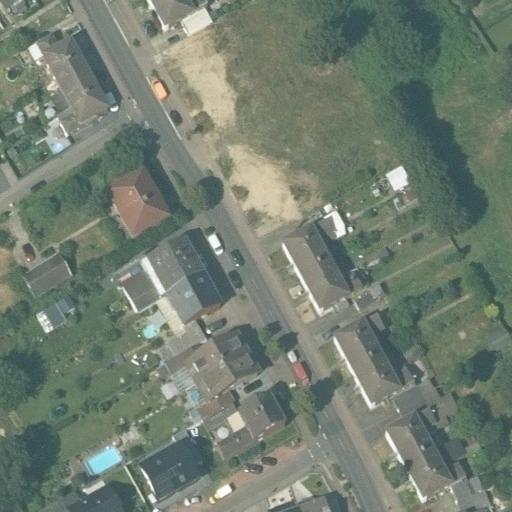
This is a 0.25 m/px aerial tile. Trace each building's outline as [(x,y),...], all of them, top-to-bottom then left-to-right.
[(24,7),(19,0),(8,0),(17,11),(24,7)] [(146,0),(165,33),(193,18),(186,4),(183,0),(146,0)] [(201,0),(193,0),(186,4),(193,18),(207,10),(201,0)] [(227,35),(208,45),(215,58),(234,48),(227,35)] [(70,46),(58,52),(51,39),(36,48),(43,60),(42,61),(52,78),(79,63),(70,46)] [(208,45),(179,60),(216,128),(245,112),(237,99),(215,58),(208,45)] [(85,74),(79,63),(52,78),(61,95),(89,79),(86,74),(85,74)] [(35,78),(28,82),(31,87),(37,83),(35,78)] [(92,85),(89,79),(61,95),(70,112),(98,97),(91,85),(92,85)] [(252,91),(237,99),(245,112),(259,104),(252,91)] [(70,112),(57,121),(67,139),(97,122),(96,120),(107,114),(98,97),(70,112)] [(67,139),(57,121),(47,126),(57,144),(67,139)] [(48,128),(37,134),(40,140),(51,134),(48,128)] [(274,132),(260,140),(267,153),(281,145),(274,132)] [(260,140),(231,155),(268,222),(296,207),(289,193),(267,153),(260,140)] [(127,180),(108,190),(110,195),(99,201),(124,246),(167,222),(143,178),(130,185),(127,180)] [(303,186),(289,193),(296,207),(311,199),(303,186)] [(325,226),(311,233),(318,247),(332,239),(325,226)] [(311,233),(282,249),(319,316),(348,301),(341,288),(318,247),(311,233)] [(183,244),(141,268),(160,304),(168,299),(202,279),(183,244)] [(57,259),(23,279),(34,298),(68,277),(57,259)] [(202,279),(168,299),(175,312),(174,313),(183,331),(218,310),(202,279)] [(355,280),(341,288),(348,301),(362,293),(355,280)] [(133,285),(104,302),(113,318),(142,301),(133,285)] [(377,320),(363,328),(370,341),(384,334),(377,320)] [(370,341),(363,328),(334,344),(371,411),(399,395),(392,382),(370,341)] [(197,330),(167,348),(175,361),(197,349),(205,344),(197,330)] [(203,359),(186,369),(187,370),(197,388),(245,360),(234,341),(203,359)] [(175,361),(165,367),(172,379),(187,370),(186,369),(203,359),(197,349),(175,361)] [(245,360),(197,388),(208,406),(228,395),(257,379),(245,360)] [(406,374),(392,382),(399,395),(414,387),(406,374)] [(415,390),(393,403),(406,427),(414,422),(428,415),(415,390)] [(228,395),(208,406),(213,417),(226,409),(234,405),(228,395)] [(268,400),(237,417),(246,433),(253,446),(284,429),(268,400)] [(213,417),(202,423),(208,435),(233,421),(226,409),(213,417)] [(428,415),(414,422),(421,435),(436,428),(428,415)] [(406,427),(386,438),(422,504),(450,488),(443,475),(421,435),(414,422),(406,427)] [(172,440),(178,451),(190,471),(202,465),(184,433),(172,440)] [(246,433),(216,450),(223,463),(253,446),(246,433)] [(178,451),(140,472),(158,504),(196,482),(190,471),(178,451)] [(457,467),(443,475),(450,488),(465,481),(457,467)] [(118,511),(108,492),(72,511),(118,511)] [(68,511),(62,502),(49,509),(50,511),(68,511)] [(325,511),(322,502),(297,511),(325,511)]
